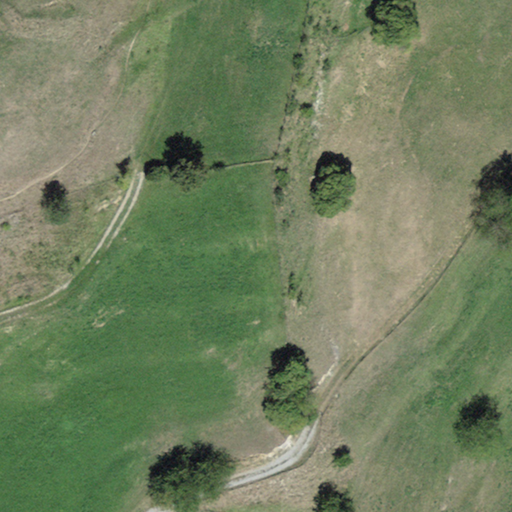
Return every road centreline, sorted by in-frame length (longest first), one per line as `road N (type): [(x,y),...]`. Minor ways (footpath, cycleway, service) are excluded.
road 1 (track): [(160,511),(286,462),(331,384),(511,169)]
road 2 (track): [(0,324),(77,297),(122,254),(176,123)]
